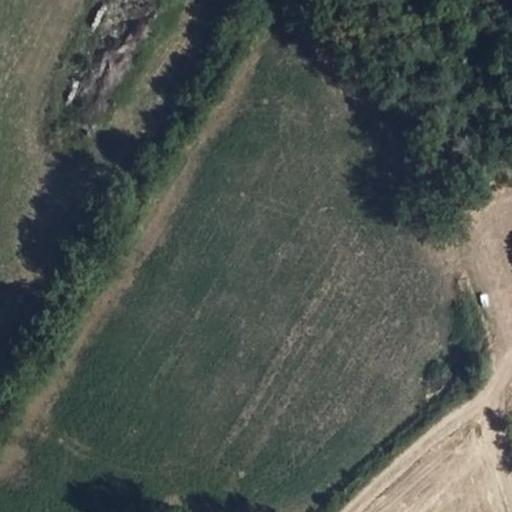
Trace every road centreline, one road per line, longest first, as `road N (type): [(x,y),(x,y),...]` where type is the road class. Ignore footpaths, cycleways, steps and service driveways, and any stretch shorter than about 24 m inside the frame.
road 1 (track): [(498,384),(506,351),(470,246),(481,215),(511,200)]
road 2 (track): [(346,511),(498,384)]
